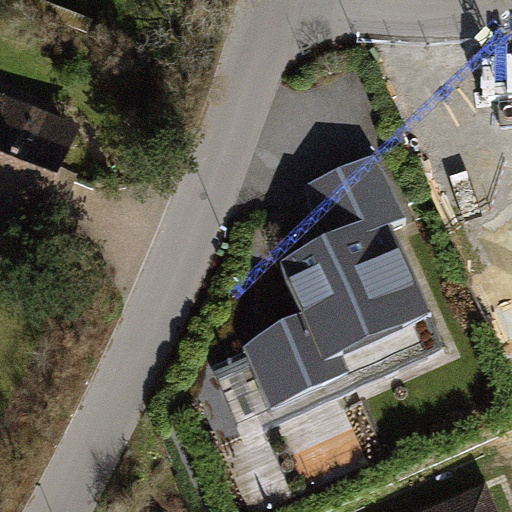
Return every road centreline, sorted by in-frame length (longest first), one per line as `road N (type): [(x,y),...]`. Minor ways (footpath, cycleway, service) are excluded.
road 1 (residential): [(276,5),(135,353),(56,511)]
road 2 (residential): [(276,5),(511,18)]
